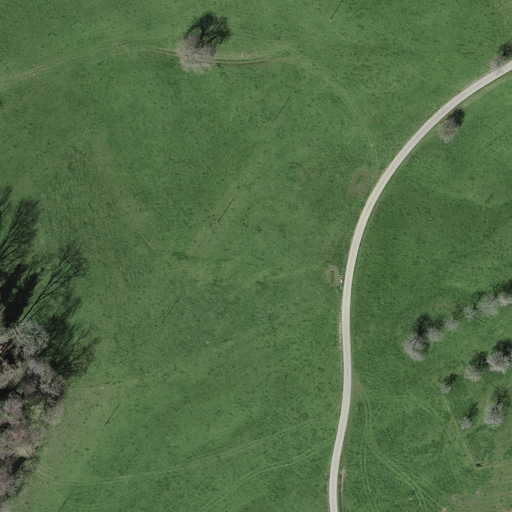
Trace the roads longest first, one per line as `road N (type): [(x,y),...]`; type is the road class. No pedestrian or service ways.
road 1 (track): [(511,64),(423,130),(362,221),(346,295),(333,511)]
road 2 (track): [(511,247),(421,215),(377,189)]
